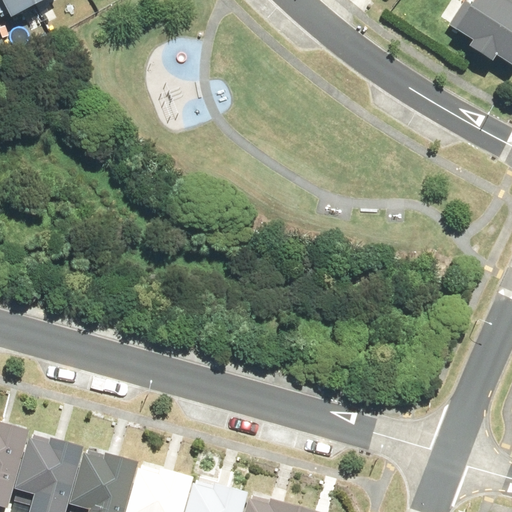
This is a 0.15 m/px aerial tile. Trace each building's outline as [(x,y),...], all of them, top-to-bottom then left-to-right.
[(6,0),(18,22),(62,0),(6,0)] [(511,65),(511,0),(484,0),(463,35),(473,41),(469,48),(500,67),(504,60),(511,65)] [(0,511),(8,511),(9,509),(16,511),(23,488),(37,438),(39,431),(5,421),(3,428),(0,427),(0,511)] [(73,511),(76,503),(90,453),(92,446),(59,436),(57,443),(37,438),(23,488),(41,494),(35,511),(73,511)] [(134,511),(147,469),(149,462),(113,452),(112,459),(90,453),(76,503),(98,510),(97,511),(134,511)] [(190,511),(198,483),(200,476),(168,467),(166,474),(147,469),(134,511),(190,511)] [(251,511),(255,499),(257,492),(223,483),(221,489),(198,483),(190,511),(251,511)] [(329,511),(277,498),(276,505),(255,499),(251,511),(329,511)]
